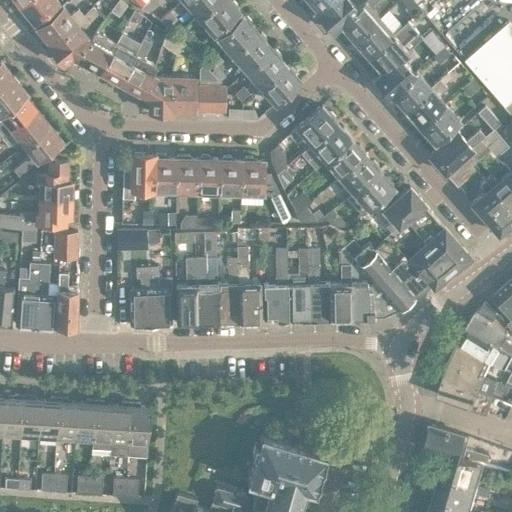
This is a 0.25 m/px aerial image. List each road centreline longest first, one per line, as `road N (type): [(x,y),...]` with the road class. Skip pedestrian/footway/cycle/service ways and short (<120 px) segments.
road 1 (residential): [(403,344),(94,344)]
road 2 (residential): [(499,263),(333,65)]
road 3 (residential): [(102,133),(258,131),(333,65)]
road 4 (residential): [(102,133),(94,344)]
road 5 (tertiary): [(376,511),(406,403),(403,344)]
road 6 (residential): [(0,16),(83,121),(102,133)]
road 7 (tertiary): [(403,344),(418,323),(499,263)]
